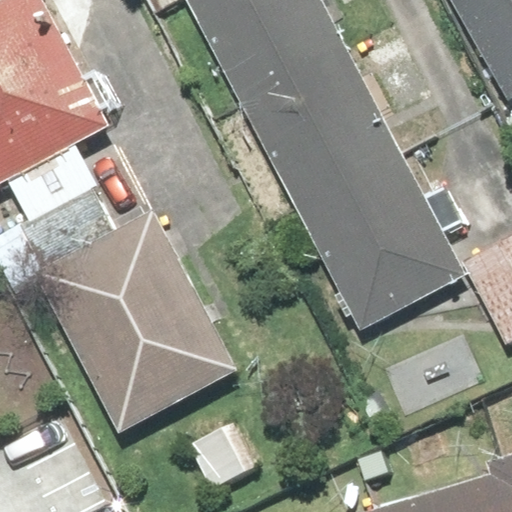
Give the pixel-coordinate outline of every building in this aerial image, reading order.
[(0,199),(16,231),(33,223),(59,275),(47,282),(128,440),(246,380),(160,211),(130,226),(90,146),(127,127),(61,0),(23,0),(0,12),(0,199)] [(334,0),(195,0),(366,333),(476,277),(334,0)] [(511,0),(467,0),(511,82),(511,0)] [(511,243),(474,261),(511,344),(511,243)] [(511,511),(511,464),(370,511),(511,511)]
